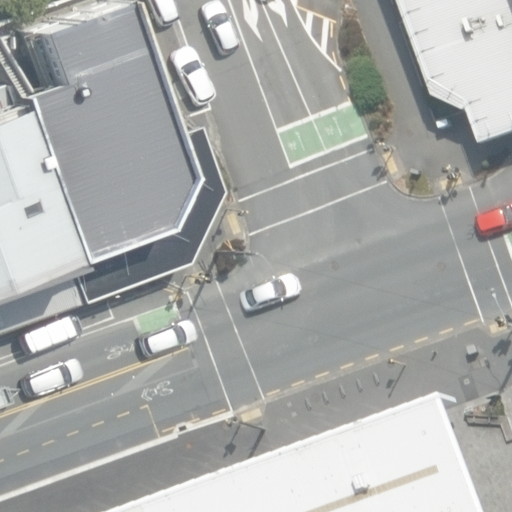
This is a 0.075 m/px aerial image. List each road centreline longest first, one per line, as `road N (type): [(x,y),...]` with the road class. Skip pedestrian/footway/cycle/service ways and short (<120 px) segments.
road 1 (secondary): [(333,303),(0,431)]
road 2 (residential): [(333,303),(226,0)]
road 3 (secondary): [(511,241),(333,303)]
